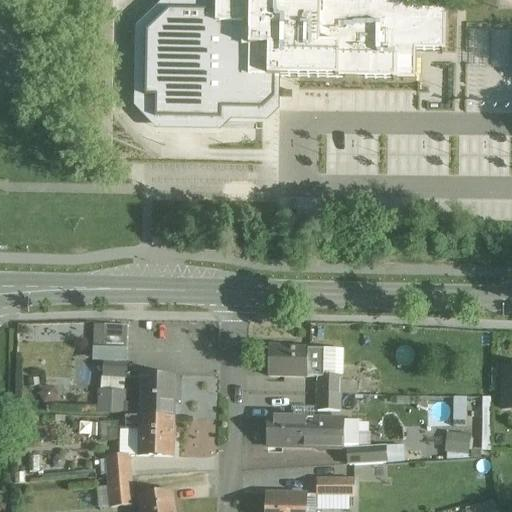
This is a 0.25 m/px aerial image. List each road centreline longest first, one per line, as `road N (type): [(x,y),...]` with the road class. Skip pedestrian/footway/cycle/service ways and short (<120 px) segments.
road 1 (tertiary): [(511,299),(238,292)]
road 2 (tertiary): [(238,292),(0,292)]
road 3 (residential): [(232,511),(238,292)]
